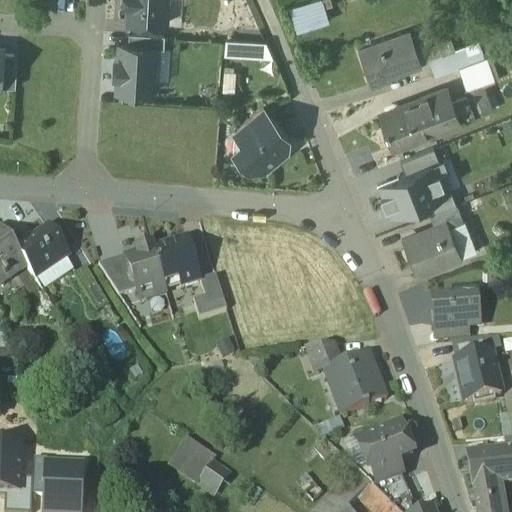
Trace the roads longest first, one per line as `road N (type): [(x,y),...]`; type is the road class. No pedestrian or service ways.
road 1 (residential): [(452,511),(347,211)]
road 2 (residential): [(347,211),(85,191)]
road 3 (residential): [(347,211),(264,0)]
road 4 (residential): [(85,191),(92,32)]
